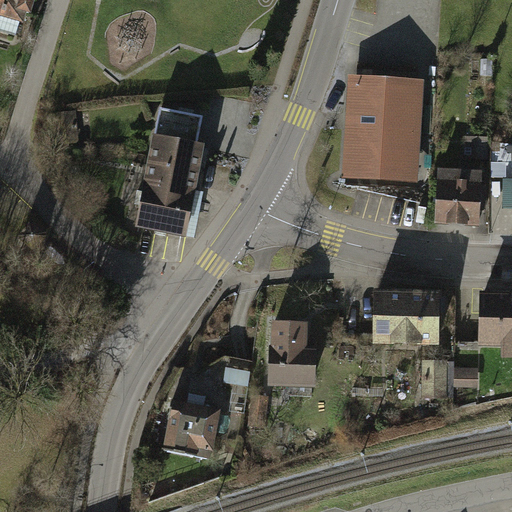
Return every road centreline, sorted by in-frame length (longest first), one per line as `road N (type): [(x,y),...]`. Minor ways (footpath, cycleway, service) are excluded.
road 1 (residential): [(253,206),(374,249),(511,261)]
road 2 (tertiary): [(253,206),(299,116),(339,0)]
road 3 (residential): [(177,315),(104,263),(10,170)]
road 4 (tertiary): [(101,511),(120,409),(177,315)]
road 5 (residential): [(10,170),(60,0)]
road 6 (tertiary): [(177,315),(253,206)]
